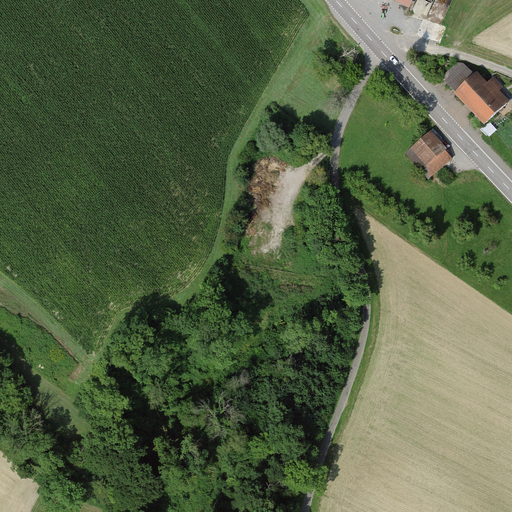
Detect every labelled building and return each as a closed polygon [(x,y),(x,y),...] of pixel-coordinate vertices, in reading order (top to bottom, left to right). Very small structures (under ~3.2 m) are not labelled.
[(420,0),(412,17),(440,30),(454,0),(420,0)] [(443,81),(454,92),(472,74),(465,67),(458,65),(443,81)] [(454,92),(453,94),(484,125),(506,104),(498,95),(487,84),(475,72),(472,74),(454,92)] [(504,89),(493,79),(487,84),(498,95),(504,89)] [(482,128),(490,137),(498,129),(491,120),(482,128)] [(452,158),(431,132),(406,152),(427,178),(452,158)]
